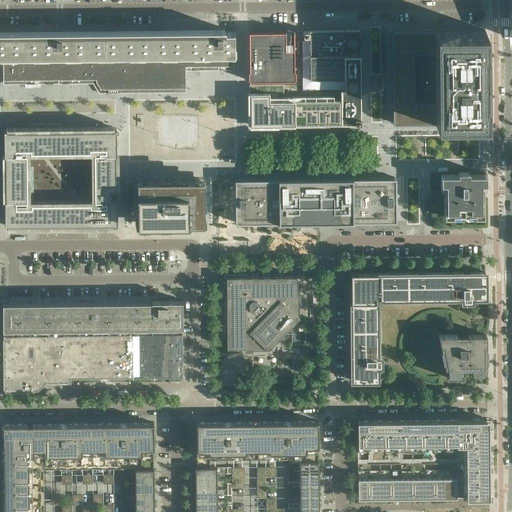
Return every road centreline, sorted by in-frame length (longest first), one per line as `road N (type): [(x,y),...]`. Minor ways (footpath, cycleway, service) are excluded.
road 1 (residential): [(0,10),(511,6)]
road 2 (residential): [(336,363),(333,241),(511,241)]
road 3 (residential): [(0,246),(192,247),(193,266)]
road 4 (residential): [(0,408),(181,405)]
road 5 (residential): [(339,404),(511,404)]
road 6 (unknown): [(182,457),(276,460),(278,511)]
road 7 (residential): [(195,405),(339,404)]
road 8 (residential): [(195,405),(193,266)]
road 9 (unknown): [(0,139),(128,139)]
